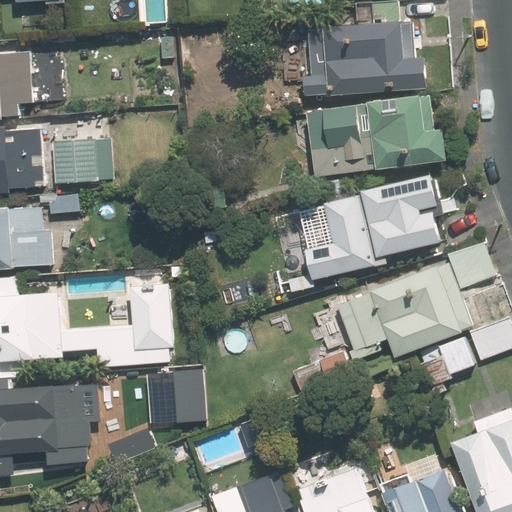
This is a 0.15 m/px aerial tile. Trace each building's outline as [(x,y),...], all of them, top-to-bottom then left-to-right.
[(309,78),(310,92),(412,88),(411,79),(436,78),(436,57),(421,57),(420,18),(405,19),(403,0),(401,0),(363,1),(363,22),(318,24),(319,48),(290,49),(291,79),(309,78)] [(36,50),(0,51),(0,109),(23,108),(23,100),(39,99),(36,50)] [(320,138),(323,172),(458,159),(454,120),(441,121),(438,93),(299,106),(302,140),(320,138)] [(58,141),(61,182),(118,178),(115,137),(97,138),(96,116),(76,117),(77,140),(58,141)] [(50,121),(0,123),(0,189),(53,187),(50,121)] [(368,190),(385,255),(457,237),(440,171),(368,190)] [(55,189),(55,209),(90,209),(90,189),(55,189)] [(385,255),(368,190),(304,206),(323,280),(387,264),(385,255)] [(0,205),(0,265),(57,264),(56,229),(48,229),(48,204),(0,205)] [(491,239),(454,252),(457,259),(467,289),(505,276),(491,239)] [(399,346),(403,356),(424,349),(481,329),(467,289),(457,259),(378,287),(380,290),(396,337),(399,346)] [(71,288),(0,290),(0,370),(22,370),(21,355),(64,353),(64,347),(104,345),(105,361),(175,358),(171,271),(115,274),(118,321),(73,323),(71,288)] [(380,290),(345,302),(360,345),(353,348),(358,361),(399,346),(396,337),(380,290)] [(511,318),(481,329),(424,349),(436,384),(465,374),(463,368),(511,350),(511,318)] [(358,361),(353,348),(297,368),(307,396),(363,377),(358,361)] [(208,367),(164,370),(167,427),(210,425),(208,367)] [(106,380),(17,385),(17,372),(0,373),(0,473),(24,473),(22,450),(52,448),(53,462),(103,459),(100,422),(109,422),(106,380)] [(511,511),(511,405),(478,418),(483,430),(455,440),(482,511),(511,511)] [(332,451),(296,462),(311,511),(386,511),(368,456),(337,466),(332,451)] [(466,511),(445,453),(383,476),(396,511),(466,511)] [(294,511),(288,493),(235,511),(294,511)]
